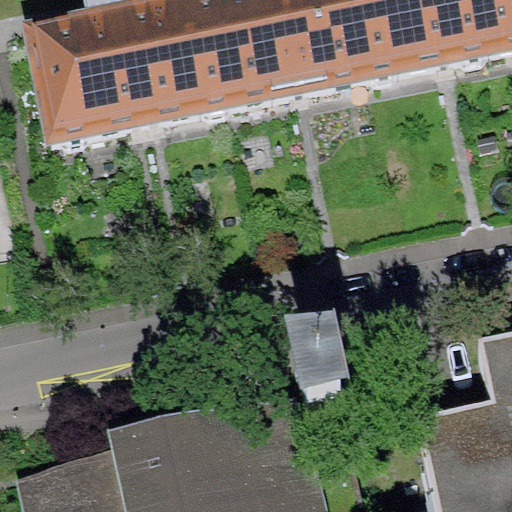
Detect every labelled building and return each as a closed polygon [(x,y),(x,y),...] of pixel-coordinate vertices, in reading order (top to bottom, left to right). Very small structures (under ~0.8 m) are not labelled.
[(249,0),(213,7),(236,111),(236,113),(264,107),(361,87),(344,0),(249,0)] [(453,68),(438,0),(344,0),(361,87),(369,86),(376,90),(390,87),(395,80),(401,79),(453,68)] [(511,0),(438,0),(453,68),(459,67),(466,72),(480,69),(485,62),(491,61),(511,56),(511,0)] [(236,111),(213,7),(158,18),(155,2),(119,9),(144,131),(173,126),(202,120),(209,124),(224,121),(229,114),(236,113),(236,111)] [(88,33),(30,44),(51,150),(61,148),(68,153),(82,150),(87,143),(97,141),(144,131),(119,9),(84,16),(88,33)] [(511,511),(511,356),(496,360),(479,363),(493,424),(419,440),(434,511),(511,511)] [(359,511),(329,368),(294,376),(306,429),(289,433),(284,421),(119,453),(121,464),(24,490),(25,494),(28,494),(32,511),(359,511)]
